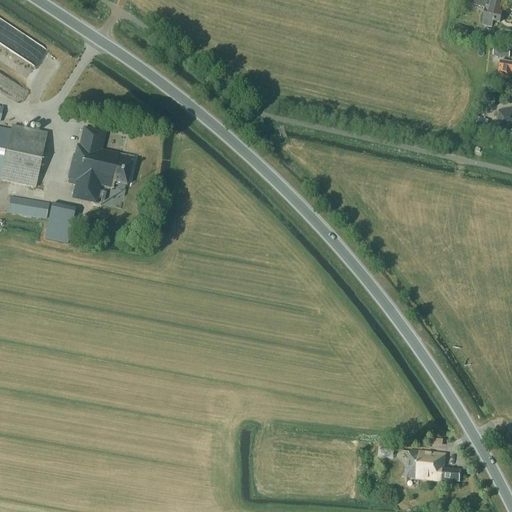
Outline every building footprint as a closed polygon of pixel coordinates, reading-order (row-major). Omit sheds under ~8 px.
[(484,21),(482,27),(491,29),(493,22),(500,24),(502,13),(500,13),(502,6),(478,0),(471,0),(470,6),(485,10),(482,21),(484,21)] [(0,44),(36,66),(47,47),(0,18),(0,44)] [(467,31),(455,28),(453,34),(466,38),(467,31)] [(494,47),(493,57),(509,59),(510,49),(494,47)] [(511,73),(511,63),(500,62),(498,78),(510,80),(511,73)] [(0,182),(34,190),(46,136),(11,128),(10,133),(0,130),(0,116),(2,110),(0,109),(0,182)] [(511,109),(498,112),(502,132),(511,130),(511,109)] [(477,122),(475,131),(486,134),(489,126),(477,122)] [(75,187),(72,200),(96,205),(99,188),(112,190),(114,184),(126,187),(132,159),(102,152),(106,134),(82,130),(79,146),(77,146),(75,156),(73,156),(67,185),(75,187)] [(46,221),(48,205),(9,199),(7,215),(46,221)] [(69,245),(77,210),(53,205),(45,240),(69,245)] [(442,448),(443,443),(434,440),(432,445),(442,448)] [(381,448),(381,455),(393,457),(394,449),(381,448)] [(410,452),(407,480),(441,484),(441,482),(460,484),(461,471),(444,469),(445,456),(431,455),(431,457),(426,457),(426,454),(410,452)]
